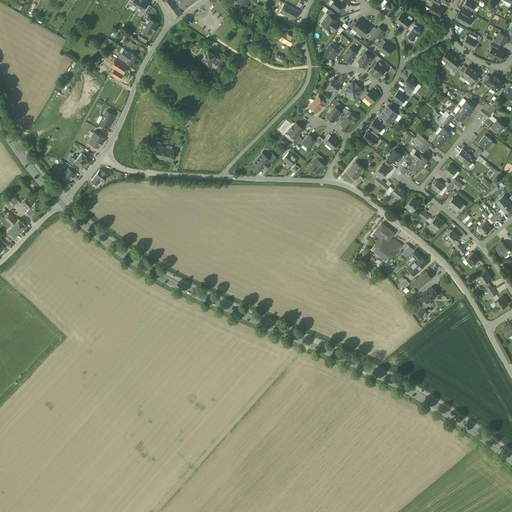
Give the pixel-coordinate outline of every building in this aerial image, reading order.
[(135,9),(140,0),(132,0),(132,1),(130,0),(129,0),(126,7),(128,9),(130,6),(135,9)] [(148,1),(146,0),(140,0),(135,9),(141,12),(139,15),(142,16),(144,12),(147,14),(151,6),(148,5),(146,8),(144,7),(148,1)] [(162,0),(175,17),(191,5),(197,0),(162,0)] [(341,2),(337,0),(334,0),(331,5),(339,11),(344,5),(341,2)] [(472,1),(471,0),(466,0),(463,6),(473,11),(476,4),(477,3),(472,1)] [(391,4),(388,1),(384,5),(388,8),(385,11),(391,16),(394,13),(398,8),(392,3),(391,4)] [(298,11),(284,3),(279,12),(294,19),(298,11)] [(439,7),(433,4),(429,11),(439,17),(443,9),(439,7)] [(335,14),(328,9),(326,12),(329,15),(333,18),(335,14)] [(462,12),(460,11),(456,19),(468,26),(472,18),(469,17),(462,12)] [(411,21),(402,14),(396,21),(405,28),(411,21)] [(39,15),(36,20),(42,24),(45,19),(39,15)] [(329,15),(322,23),(330,29),(331,28),(334,31),(339,24),(336,22),(337,21),(333,18),(329,15)] [(147,16),(144,22),(155,28),(158,23),(147,16)] [(356,22),(352,27),(353,27),(358,31),(365,23),(359,18),(356,22)] [(155,28),(144,22),(140,28),(152,34),(155,28)] [(365,23),(358,31),(363,36),(367,31),(370,27),(365,23)] [(372,36),(371,37),(374,40),(377,37),(380,39),(383,35),(382,34),(384,31),(379,27),(377,29),(374,33),(372,36)] [(415,28),(413,27),(411,31),(407,36),(414,41),(420,33),(415,28)] [(295,38),(280,29),(275,37),(290,45),(295,38)] [(256,33),(251,31),(248,38),(253,40),(256,33)] [(508,36),(499,32),(496,40),(501,42),(504,44),(508,36)] [(476,41),(468,36),(464,44),(472,48),(476,41)] [(394,48),(386,42),(380,50),(387,56),(394,48)] [(330,45),(324,53),(332,59),(337,53),(338,51),(337,51),(330,45)] [(498,49),(492,46),(492,47),(489,54),(493,56),(492,57),(496,59),(496,58),(501,60),(502,56),(502,55),(503,52),(498,49)] [(119,51),(116,55),(119,57),(124,49),(122,47),(119,51)] [(350,48),(343,56),(350,62),(357,53),(350,48)] [(129,52),(124,49),(119,57),(126,62),(130,64),(136,55),(132,52),(133,52),(130,50),(129,52)] [(207,49),(200,59),(208,64),(209,62),(214,65),(217,60),(212,57),(215,54),(207,49)] [(454,56),(448,50),(445,54),(441,58),(442,58),(448,63),(454,56)] [(106,51),(102,57),(110,62),(113,57),(108,54),(109,53),(106,51)] [(276,53),(273,58),(282,62),(284,56),(276,53)] [(365,53),(362,56),(358,61),(365,67),(372,58),(365,53)] [(461,61),(454,56),(448,63),(454,68),(455,69),(458,64),(461,61)] [(129,66),(115,57),(110,66),(114,69),(123,75),(129,66)] [(375,59),(370,66),(372,68),(377,63),(378,61),(375,59)] [(383,65),(380,62),(378,64),(377,63),(372,68),(372,69),(381,76),(383,74),(384,75),(387,71),(381,66),(383,65)] [(458,64),(455,69),(454,68),(452,70),(456,73),(461,66),(458,64)] [(463,73),(462,75),(467,79),(474,69),(469,65),(467,68),(463,73)] [(123,75),(114,69),(110,75),(119,80),(123,75)] [(474,69),(467,79),(472,83),(473,80),(477,76),(479,73),(474,69)] [(490,77),(485,82),(486,83),(491,87),(498,77),(493,73),(490,77)] [(419,81),(410,74),(404,82),(407,84),(405,87),(410,91),(412,93),(415,89),(413,87),(414,85),(415,85),(419,81)] [(487,75),(481,82),(484,84),(486,83),(485,82),(490,77),(487,75)] [(498,77),(491,87),(496,91),(501,86),(504,82),(498,77)] [(334,79),(331,82),(329,82),(329,89),(332,89),(335,92),(339,87),(341,85),(334,79)] [(349,81),(343,88),(346,90),(351,83),(349,81)] [(346,90),(345,91),(348,93),(348,95),(350,97),(352,96),(355,99),(362,90),(360,88),(360,87),(356,83),(355,84),(353,82),(351,83),(346,90)] [(501,86),(496,91),(495,92),(498,95),(504,88),(501,86)] [(410,91),(405,87),(403,89),(407,92),(410,95),(412,93),(410,91)] [(368,93),(365,97),(372,103),(378,95),(372,89),(368,93)] [(399,90),(393,98),(401,104),(405,99),(407,97),(405,95),(399,90)] [(366,91),(360,97),(363,100),(365,97),(368,93),(366,91)] [(318,96),(310,106),(317,112),(323,106),(325,102),(324,101),(318,96)] [(332,101),(327,97),(324,101),(325,102),(323,106),(326,108),(332,101)] [(466,100),(461,107),(468,114),(474,107),(466,100)] [(487,111),(492,105),(487,103),(483,108),(487,111)] [(393,109),(387,105),(384,110),(395,119),(397,117),(397,116),(398,114),(393,109)] [(492,105),(487,111),(491,115),(493,116),(495,114),(493,113),(497,108),(492,105)] [(335,107),(327,116),(334,122),(338,117),(342,113),(341,112),(335,107)] [(345,107),(343,109),(343,111),(341,112),(342,113),(338,117),(341,120),(343,117),(349,110),(345,107)] [(402,112),(395,107),(393,109),(398,114),(400,115),(402,112)] [(468,114),(461,107),(455,114),(463,121),(468,114)] [(106,110),(103,117),(99,124),(99,123),(99,124),(104,127),(105,128),(105,127),(107,129),(115,115),(106,110)] [(349,110),(343,117),(345,119),(346,119),(350,114),(351,114),(352,113),(349,110)] [(395,119),(384,110),(380,115),(385,119),(391,124),(393,121),(393,122),(395,119)] [(350,114),(346,119),(345,119),(343,121),(341,124),(345,127),(347,129),(352,124),(353,125),(357,120),(353,117),(351,114),(350,114)] [(381,124),(375,119),(370,126),(379,132),(382,128),(384,126),(381,124)] [(391,124),(385,119),(383,122),(389,126),(390,128),(392,125),(391,124)] [(505,126),(497,120),(491,127),(499,133),(505,126)] [(295,124),(293,126),(292,126),(290,129),(291,129),(288,132),(295,138),(298,135),(303,129),(300,126),(299,127),(295,124)] [(445,128),(443,127),(438,134),(446,140),(451,133),(445,128)] [(104,137),(94,131),(91,137),(86,134),(83,139),(88,142),(98,148),(104,137)] [(370,134),(367,131),(362,137),(373,145),(378,139),(377,139),(370,134)] [(316,140),(309,134),(302,142),(309,148),(314,143),(316,140)] [(446,140),(438,134),(432,141),(440,147),(446,140)] [(298,135),(295,138),(292,142),(296,145),(302,138),(298,135)] [(339,142),(331,135),(326,142),(333,149),(339,142)] [(492,141),(485,135),(479,142),(487,148),(492,141)] [(320,136),(316,140),(314,143),(318,146),(323,140),(324,139),(320,136)] [(420,142),(415,138),(410,143),(416,148),(415,149),(420,153),(422,155),(424,152),(420,149),(423,145),(420,142)] [(152,143),(149,142),(147,147),(153,149),(156,140),(153,139),(152,143)] [(174,150),(156,145),(153,156),(172,161),(174,150)] [(394,149),(388,157),(396,163),(402,156),(394,149)] [(415,149),(411,154),(416,158),(420,153),(415,149)] [(472,156),(462,149),(456,156),(470,167),(473,163),(472,162),(474,159),(475,159),(472,156)] [(297,159),(288,152),(283,159),(290,165),(291,165),(292,165),(293,163),(295,161),(297,159)] [(77,158),(75,161),(82,167),(87,161),(85,159),(87,157),(82,153),(77,158)] [(422,155),(420,153),(416,158),(415,160),(423,167),(428,160),(422,155)] [(273,154),(268,159),(270,160),(269,161),(273,164),(278,158),(273,154)] [(325,159),(318,154),(315,157),(316,158),(322,163),(325,159)] [(73,155),(68,161),(72,164),(75,161),(77,158),(73,155)] [(264,155),(260,155),(253,163),(261,170),(264,166),(265,167),(268,164),(267,163),(269,161),(270,160),(268,159),(268,158),(264,155)] [(322,163),(316,158),(312,162),(312,163),(313,163),(311,167),(310,167),(311,167),(317,173),(318,173),(324,165),(325,165),(324,165),(322,163)] [(410,166),(409,167),(410,168),(417,174),(423,167),(415,160),(410,166)] [(364,169),(356,162),(348,172),(356,178),(360,175),(359,174),(363,169),(364,169)] [(406,163),(400,171),(405,175),(410,168),(409,167),(410,166),(406,163)] [(70,164),(61,176),(68,182),(76,173),(75,172),(77,169),(70,164)] [(380,174),(374,181),(378,184),(381,180),(382,180),(390,170),(382,164),(376,172),(380,174)] [(460,172),(450,164),(444,172),(451,177),(452,176),(455,178),(460,172)] [(100,169),(95,176),(91,181),(97,185),(100,180),(103,181),(107,174),(100,169)] [(360,175),(356,178),(355,180),(360,183),(364,178),(360,175)] [(483,178),(481,181),(489,186),(491,183),(483,178)] [(438,180),(432,187),(439,193),(445,185),(438,180)] [(405,191),(397,185),(392,191),(400,197),(405,191)] [(489,192),(491,194),(499,188),(497,186),(489,192)] [(511,206),(511,204),(504,195),(497,201),(503,208),(499,212),(502,215),(506,212),(511,206)] [(413,197),(407,205),(414,211),(420,203),(413,197)] [(463,203),(455,197),(449,204),(457,210),(458,210),(461,212),(466,206),(463,203)] [(32,205),(26,198),(21,203),(28,209),(32,205)] [(14,199),(7,206),(10,210),(17,203),(14,199)] [(28,209),(26,211),(33,218),(41,209),(34,203),(32,205),(28,209)] [(16,221),(9,214),(4,218),(12,226),(6,232),(13,238),(25,226),(18,219),(16,221)] [(436,216),(430,224),(437,230),(444,222),(436,216)] [(486,221),(478,228),(484,235),(492,228),(486,221)] [(395,233),(382,223),(375,233),(380,237),(375,243),(378,245),(374,251),(386,260),(390,254),(393,257),(402,245),(394,239),(392,241),(390,239),(395,233)] [(453,229),(447,235),(444,237),(444,239),(445,241),(447,241),(450,238),(453,242),(459,237),(453,229)] [(502,242),(496,248),(502,255),(503,255),(505,257),(511,252),(510,252),(509,250),(509,249),(502,242)] [(409,246),(405,250),(406,251),(409,254),(413,250),(409,246)] [(417,258),(416,260),(413,257),(410,260),(412,263),(407,268),(414,276),(428,263),(421,255),(416,250),(412,253),(417,258)] [(473,252),(466,259),(472,266),(479,259),(473,252)] [(390,268),(385,273),(391,279),(396,274),(390,268)] [(426,271),(415,281),(420,287),(432,278),(426,271)] [(487,271),(479,276),(483,283),(484,284),(492,278),(487,271)] [(405,279),(401,283),(405,287),(410,283),(405,279)] [(432,287),(422,295),(423,296),(428,303),(438,295),(432,287)] [(423,296),(417,300),(422,307),(428,303),(423,296)] [(503,296),(495,301),(497,305),(493,308),(496,312),(500,309),(508,304),(503,296)] [(423,308),(417,312),(422,318),(428,314),(423,308)] [(511,325),(511,324),(502,329),(508,337),(511,334),(511,325)]
